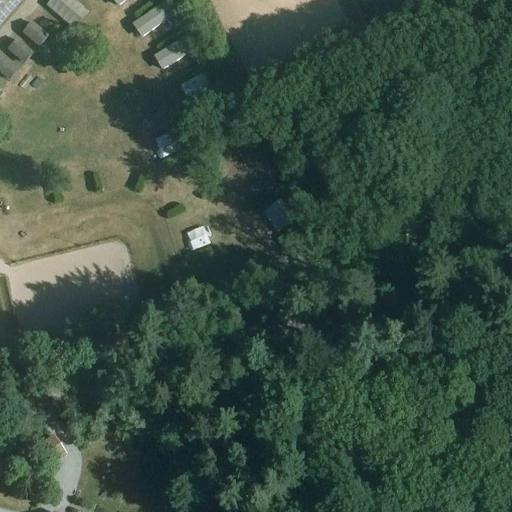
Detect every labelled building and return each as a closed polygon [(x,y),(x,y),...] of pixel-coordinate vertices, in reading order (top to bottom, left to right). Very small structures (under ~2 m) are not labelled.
[(0,0),(0,28),(25,0),(0,0)] [(31,23),(21,35),(34,46),(44,34),(31,23)] [(16,40),(6,51),(24,66),(33,55),(16,40)] [(176,70),(192,62),(185,47),(168,55),(176,70)] [(1,57),(0,58),(0,75),(5,80),(14,68),(1,57)] [(180,89),(186,104),(207,96),(201,81),(180,89)] [(154,142),(159,161),(178,157),(173,137),(154,142)] [(104,166),(107,186),(125,184),(123,164),(104,166)] [(76,197),(90,194),(86,175),(72,178),(76,197)] [(182,254),(201,247),(193,226),(174,233),(182,254)] [(67,456),(62,443),(61,444),(54,435),(34,449),(40,458),(48,470),(67,456)]
